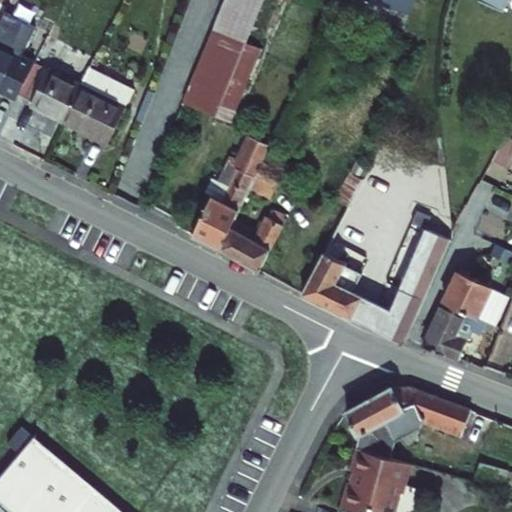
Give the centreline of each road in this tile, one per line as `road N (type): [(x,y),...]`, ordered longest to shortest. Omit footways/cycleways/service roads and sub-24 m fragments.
road 1 (residential): [(0,162),(348,337)]
road 2 (residential): [(348,337),(261,511)]
road 3 (residential): [(348,337),(511,402)]
